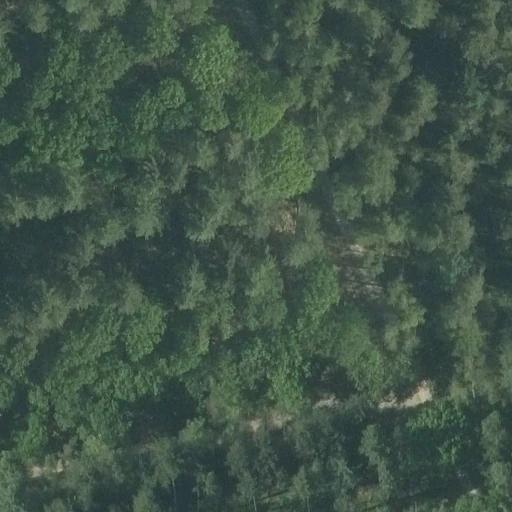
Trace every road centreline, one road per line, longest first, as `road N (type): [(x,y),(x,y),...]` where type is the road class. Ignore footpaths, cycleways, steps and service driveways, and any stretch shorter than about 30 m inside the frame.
road 1 (track): [(235,0),(472,511)]
road 2 (track): [(0,480),(415,392)]
